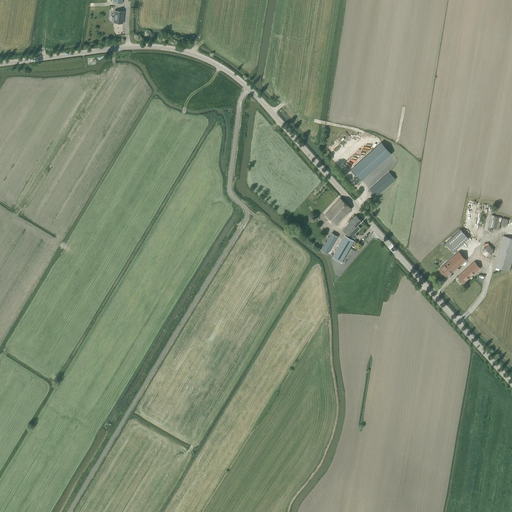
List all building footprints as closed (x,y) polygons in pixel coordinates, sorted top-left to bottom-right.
[(113,23),(123,24),(124,11),(114,10),(114,18),(112,17),(111,22),(113,22),(113,23)] [(381,142),(351,169),(362,181),(392,154),(381,142)] [(370,189),(376,197),(395,179),(389,172),(370,189)] [(325,216),(336,226),(351,208),(340,198),(325,216)] [(343,230),(349,236),(349,235),(355,239),(357,235),(353,232),(362,221),(356,216),(343,230)] [(445,243),(446,244),(453,252),(469,239),(460,230),(445,243)] [(332,232),(322,250),(329,254),(338,236),(332,232)] [(332,257),(341,262),(354,241),(345,235),(332,257)] [(511,238),(503,236),(495,264),(494,267),(509,271),(511,261),(511,238)] [(484,247),(482,252),(486,256),(491,255),(493,250),(489,246),(484,247)] [(459,252),(452,258),(439,269),(447,277),(466,260),(459,252)] [(474,262),(472,264),(457,277),(463,284),(480,268),(474,262)]
